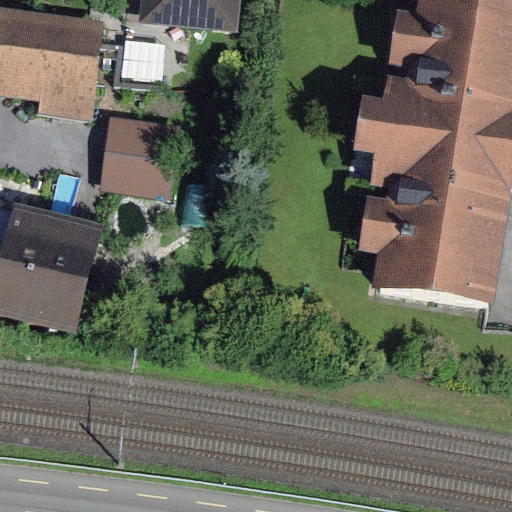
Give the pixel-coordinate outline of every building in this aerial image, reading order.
[(259,0),(149,0),(147,31),(257,40),(259,0)] [(511,202),(511,6),(473,0),(426,0),(380,298),(494,316),(511,202)] [(113,29),(0,13),(0,99),(102,113),(113,29)] [(110,122),(109,197),(186,197),(186,123),(110,122)] [(114,237),(17,210),(0,273),(0,312),(86,337),(114,237)]
